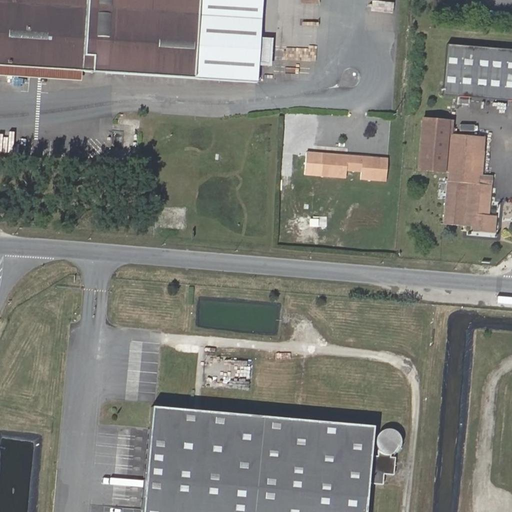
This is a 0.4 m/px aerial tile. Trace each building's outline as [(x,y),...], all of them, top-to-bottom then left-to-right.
[(191,76),(196,0),(0,0),(0,64),(80,69),(191,76)] [(259,0),(196,0),(191,76),(254,80),(259,0)] [(511,100),(511,49),(449,43),(444,94),(511,100)] [(80,69),(0,64),(0,76),(79,81),(80,69)] [(447,120),(420,118),(416,168),(450,170),(445,220),(469,223),(469,233),(492,236),(493,218),(485,217),(487,186),(475,184),(477,176),(480,176),(482,144),(483,134),(446,131),(447,120)] [(321,176),(345,178),(345,171),(361,172),(361,179),(385,181),(387,159),(323,153),(307,152),(305,174),(321,176)] [(358,511),(366,427),(291,421),(217,414),(144,407),(134,511),(358,511)]
